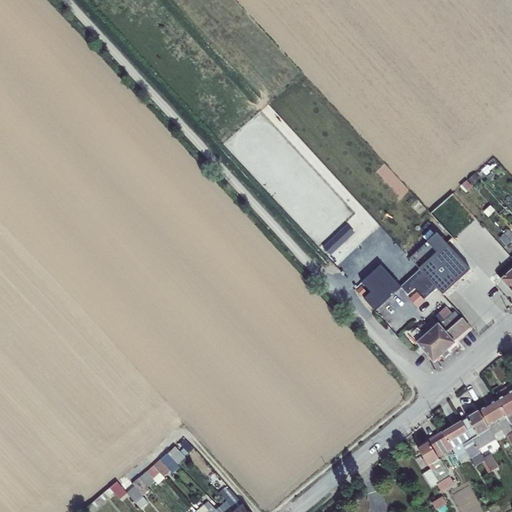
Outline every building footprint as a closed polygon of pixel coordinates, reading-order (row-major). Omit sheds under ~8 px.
[(479,177),(475,173),(468,179),(472,184),(479,177)] [(460,186),(467,193),(473,187),(467,180),(460,186)] [(484,212),(489,216),(495,211),(490,206),(484,212)] [(323,246),(331,255),(356,233),(347,224),(323,246)] [(422,273),(446,299),(473,274),(439,237),(429,247),(438,257),(422,273)] [(365,298),(377,310),(402,288),(381,264),(361,282),(370,293),(365,298)] [(511,270),(501,280),(511,290),(511,270)] [(361,285),(355,291),(362,298),(368,292),(361,285)] [(409,297),(417,307),(425,300),(417,291),(409,297)] [(442,327),(446,332),(463,318),(455,312),(453,314),(446,306),(438,314),(446,324),(442,327)] [(439,324),(442,327),(446,324),(438,314),(410,338),(416,344),(417,343),(439,324)] [(446,332),(454,341),(470,326),(463,318),(446,332)] [(439,324),(417,343),(434,362),(455,343),(454,341),(446,332),(442,327),(439,324)] [(511,425),(511,393),(498,402),(511,425)] [(511,425),(498,402),(480,413),(493,436),(497,443),(505,439),(501,432),(508,428),(510,430),(505,433),(511,444),(511,425)] [(480,413),(462,424),(473,441),(486,433),(489,439),(493,436),(480,413)] [(473,441),(462,424),(444,435),(453,451),(458,459),(467,453),(471,460),(472,460),(476,466),(484,460),(473,441)] [(453,451),(444,435),(418,450),(431,470),(431,471),(439,484),(437,486),(442,493),(455,485),(450,478),(452,477),(440,459),(453,451)] [(173,472),(180,465),(170,455),(163,462),(173,472)] [(492,456),(484,460),(492,473),(499,469),(492,456)] [(166,479),(155,468),(148,474),(159,486),(166,479)] [(453,471),(458,483),(466,480),(462,468),(453,471)] [(208,481),(198,470),(192,475),(202,486),(208,481)] [(439,484),(431,471),(423,476),(431,490),(437,486),(439,484)] [(159,486),(148,474),(141,481),(150,490),(152,492),(159,486)] [(141,481),(134,487),(142,496),(150,490),(141,481)] [(484,511),(465,483),(448,494),(460,511),(484,511)] [(134,487),(126,494),(129,497),(136,505),(144,498),(142,496),(134,487)] [(111,491),(104,498),(109,503),(116,497),(111,491)] [(130,511),(133,511),(139,507),(136,505),(129,497),(122,503),(130,511)] [(221,510),(223,511),(238,511),(230,502),(226,498),(224,500),(221,497),(215,503),(221,510)] [(104,498),(86,511),(98,511),(109,503),(104,498)] [(443,498),(433,505),(437,511),(448,506),(443,498)]
